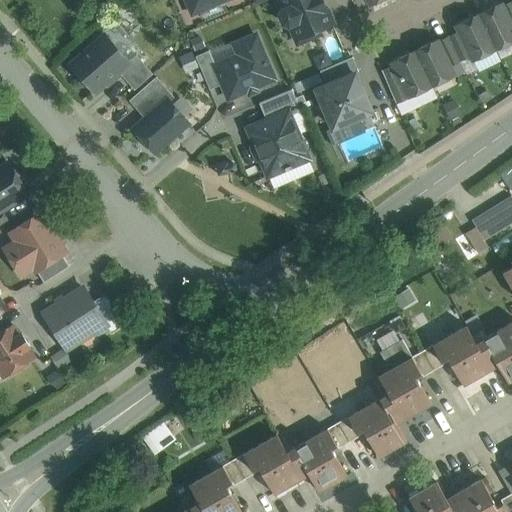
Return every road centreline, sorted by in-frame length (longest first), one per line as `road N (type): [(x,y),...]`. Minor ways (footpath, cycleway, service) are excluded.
road 1 (unclassified): [(285,288),(257,275),(166,259),(0,37)]
road 2 (residential): [(511,129),(285,288)]
road 3 (residential): [(345,507),(511,411)]
road 4 (residential): [(285,288),(135,402)]
road 5 (residential): [(15,511),(135,402)]
road 6 (residential): [(135,402),(0,479)]
road 7 (unknown): [(27,72),(126,0)]
